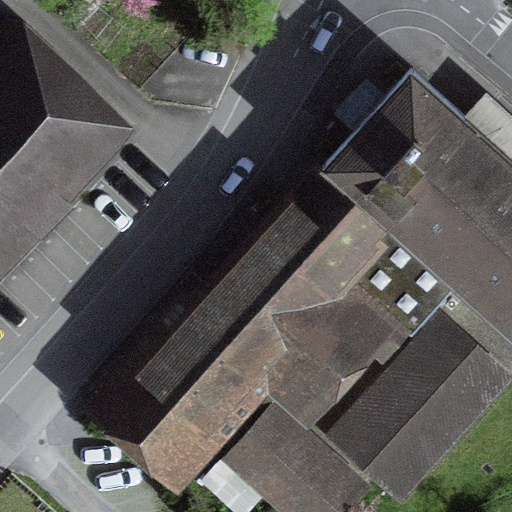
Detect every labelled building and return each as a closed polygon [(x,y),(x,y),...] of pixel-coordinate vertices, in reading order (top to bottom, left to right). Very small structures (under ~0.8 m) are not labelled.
[(64,0),(63,2),(90,27),(114,0),(64,0)] [(24,32),(0,57),(0,298),(77,219),(70,212),(138,142),(24,32)] [(511,163),(414,75),(106,412),(192,491),(280,396),(321,434),(407,341),(450,293),(511,349),(511,163)] [(511,384),(447,324),(338,441),(403,502),(511,384)] [(343,511),(362,492),(280,419),(233,472),(278,511),(343,511)]
